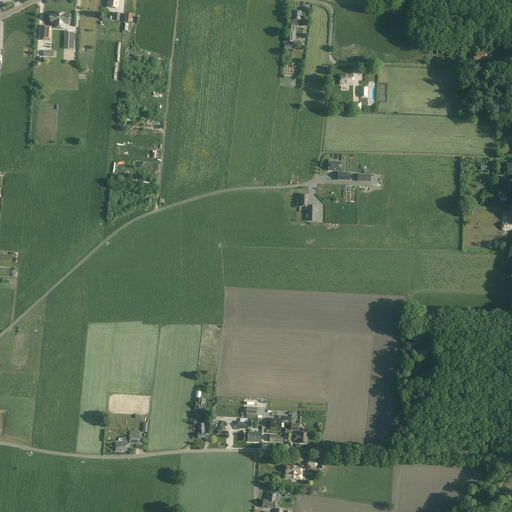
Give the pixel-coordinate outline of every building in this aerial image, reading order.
[(294,12),(293,15),(291,15),(290,24),(298,25),(299,21),(300,21),(302,13),(294,12)] [(55,29),(55,28),(64,28),(64,24),(69,24),(70,15),(64,15),(64,14),(55,14),(52,14),(51,23),(52,23),(52,27),(43,26),(42,40),(50,41),(50,34),(51,35),(52,28),(55,29)] [(132,23),(132,15),(124,14),(124,21),(125,21),(125,22),(132,23)] [(295,43),(296,32),(286,31),(285,42),(295,43)] [(65,33),(64,46),(69,46),(74,46),(74,33),(65,33)] [(486,61),(486,52),(476,52),(476,61),(486,61)] [(340,85),(353,85),(353,75),(340,75),(340,85)] [(330,160),(330,162),(329,162),(328,171),(339,171),(339,173),(338,173),(338,180),(350,181),(350,173),(344,173),(345,168),(341,168),(341,162),(333,162),(333,161),(330,160)] [(308,207),(308,195),(301,195),(300,207),(308,207)] [(482,203),(494,203),(493,199),(492,200),(492,195),(482,196),(482,203)] [(511,222),(502,222),(502,231),(511,231),(511,222)] [(196,403),(195,409),(204,410),(205,400),(199,399),(199,403),(196,403)] [(257,408),(247,408),(247,415),(256,416),(257,408)] [(271,427),(281,428),(282,419),(271,419),(271,427)] [(198,424),(199,434),(198,434),(198,438),(206,438),(206,433),(204,433),(204,424),(198,424)] [(249,429),(249,432),(248,432),(248,442),(260,442),(261,433),(254,433),(254,429),(250,429),(249,429)] [(140,436),(136,436),(136,431),(130,431),(130,435),(129,435),(129,444),(140,444),(140,436)] [(294,434),(294,440),(299,441),(299,444),(307,444),(308,433),(300,433),(300,435),(294,434)] [(127,443),(126,443),(126,442),(127,442),(127,438),(122,438),(122,442),(123,442),(123,443),(116,443),(116,452),(127,451),(127,443)] [(286,466),(286,474),(285,474),(284,475),(284,477),(284,478),(286,479),(300,479),(301,475),(302,467),(302,466),(296,466),(296,467),(286,466)] [(262,507),(270,508),(275,509),(276,501),(277,501),(278,498),(276,497),(276,493),(269,492),(268,501),(263,500),(262,507)]
